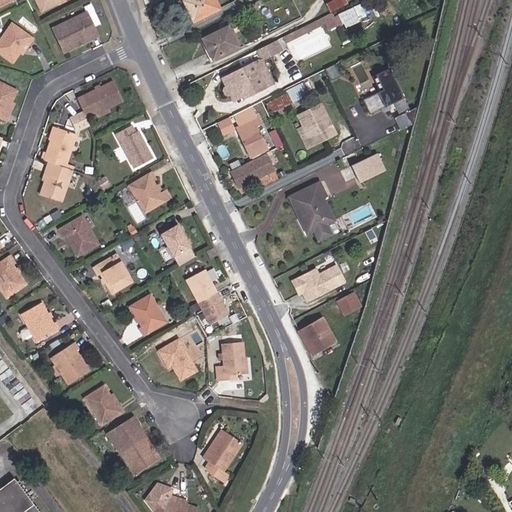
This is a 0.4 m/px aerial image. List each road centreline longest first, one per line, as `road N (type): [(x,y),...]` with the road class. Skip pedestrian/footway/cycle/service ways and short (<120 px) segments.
road 1 (residential): [(135,48),(52,94),(15,209),(149,399),(193,409)]
road 2 (residential): [(135,48),(266,310)]
road 3 (track): [(511,243),(424,471),(416,511)]
road 4 (residential): [(267,500),(298,449),(304,408),(300,371),(266,310)]
road 5 (residential): [(266,310),(287,406),(267,500)]
